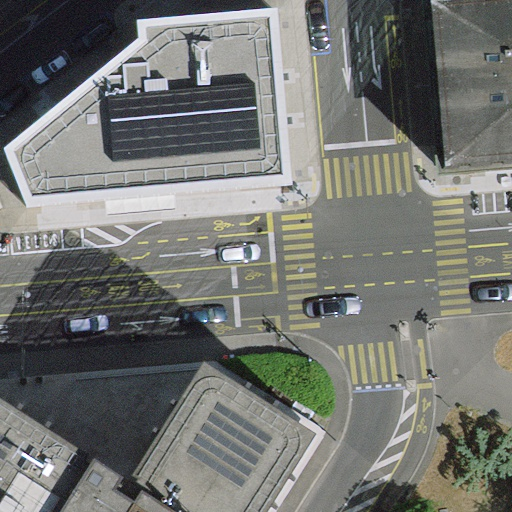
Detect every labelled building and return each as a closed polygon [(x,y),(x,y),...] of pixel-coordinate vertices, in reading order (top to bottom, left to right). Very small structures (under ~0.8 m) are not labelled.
[(511,165),(511,0),(462,0),(431,3),(446,171),(511,165)] [(145,43),(9,153),(30,205),(292,184),(280,16),(142,28),(145,43)] [(207,354),(129,479),(108,511),(273,511),(326,429),(207,354)] [(0,398),(0,511),(66,511),(98,461),(0,398)] [(108,511),(129,479),(98,461),(66,511),(108,511)]
